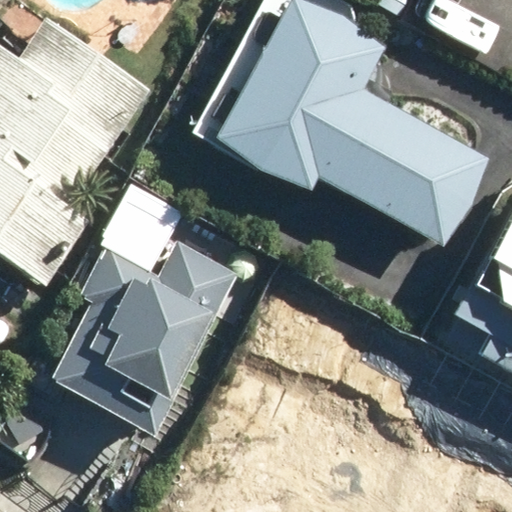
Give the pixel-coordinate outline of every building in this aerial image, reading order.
[(330,20),(274,2),(198,141),(238,174),(294,196),(300,182),(429,254),(455,212),(477,161),(354,92),(375,54),(330,20)] [(8,60),(0,54),(0,298),(16,308),(148,97),(31,24),(8,60)] [(511,209),(503,204),(432,342),(511,383),(511,209)] [(105,253),(36,386),(140,439),(220,283),(164,255),(152,277),(105,253)] [(484,511),(497,488),(418,446),(430,423),(370,391),(358,414),(240,350),(210,406),(278,442),(254,487),(245,483),(229,511),(484,511)]
